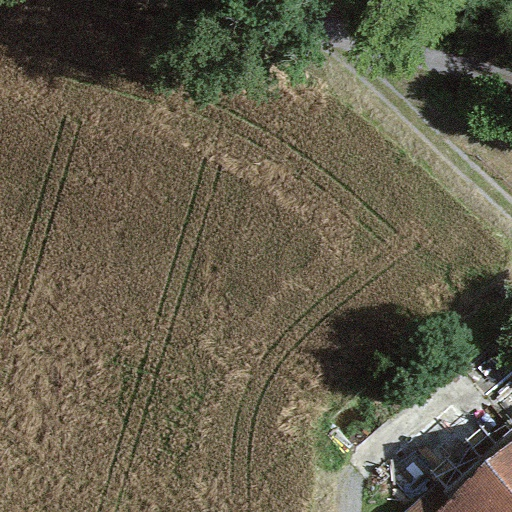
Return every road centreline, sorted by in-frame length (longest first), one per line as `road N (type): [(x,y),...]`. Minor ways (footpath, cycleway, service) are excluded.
road 1 (track): [(215,0),(511,74)]
road 2 (track): [(511,212),(352,55),(302,25)]
